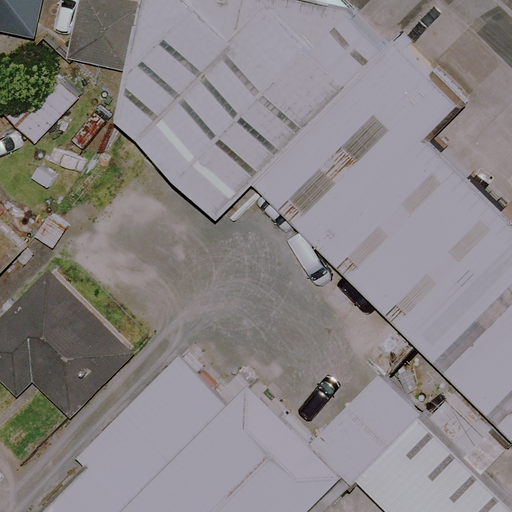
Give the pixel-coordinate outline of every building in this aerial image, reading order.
[(0,0),(0,32),(39,44),(51,0),(0,0)] [(239,184),(360,67),(312,18),(248,0),(131,0),(98,126),(196,226),(239,184)] [(360,67),(239,184),(511,461),(511,261),(398,145),(433,112),(375,52),(360,67)] [(112,351),(32,274),(0,307),(0,409),(28,437),(112,351)] [(223,397),(213,407),(161,357),(60,459),(74,472),(34,511),(285,511),(312,485),(223,397)] [(474,511),(392,431),(338,485),(365,511),(474,511)]
